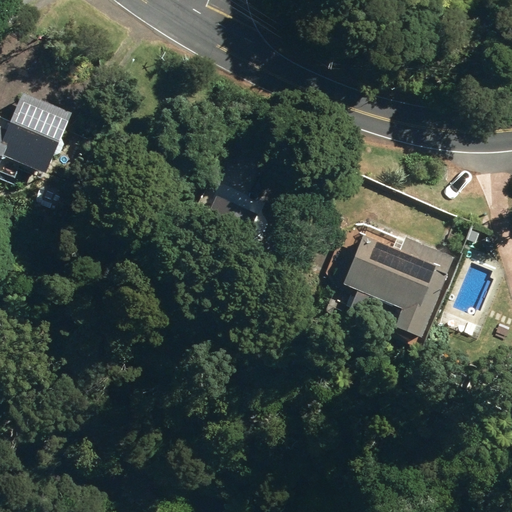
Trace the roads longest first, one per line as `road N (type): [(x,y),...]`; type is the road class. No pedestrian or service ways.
road 1 (tertiary): [(511,126),(480,131),(327,96),(194,29)]
road 2 (track): [(0,442),(129,475),(219,511)]
